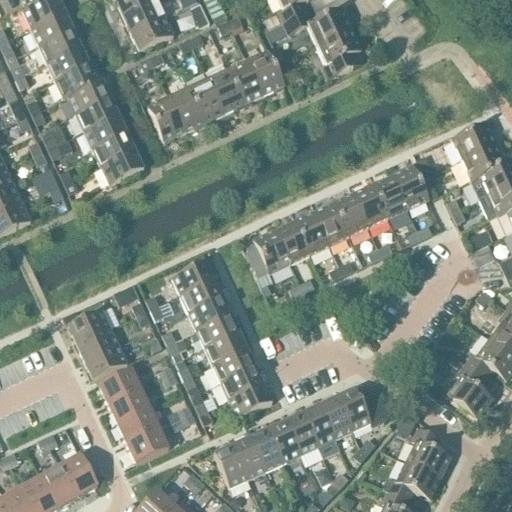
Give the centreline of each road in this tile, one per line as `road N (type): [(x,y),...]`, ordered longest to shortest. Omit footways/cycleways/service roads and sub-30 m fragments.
road 1 (residential): [(117,511),(121,488),(74,377)]
road 2 (residential): [(475,453),(371,372)]
